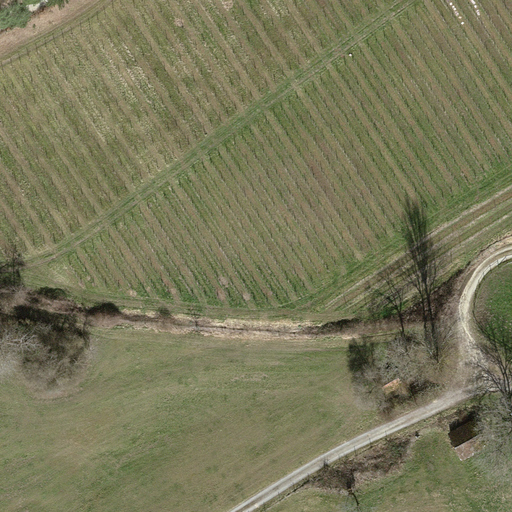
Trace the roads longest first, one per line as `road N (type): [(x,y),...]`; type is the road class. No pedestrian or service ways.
road 1 (track): [(468,329),(373,337),(185,333),(0,305)]
road 2 (track): [(511,376),(337,449),(236,511)]
road 3 (track): [(511,250),(485,265),(467,298),(468,329),(511,372)]
